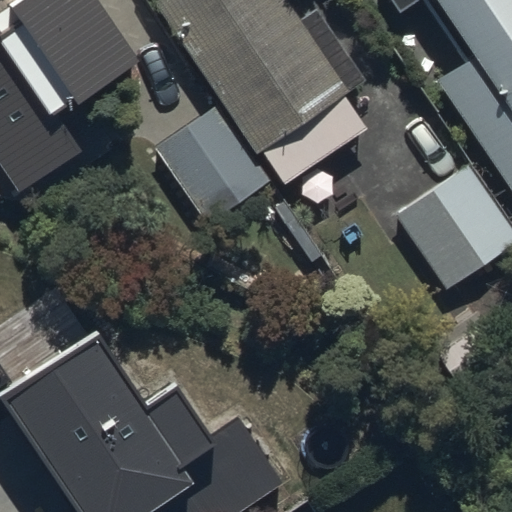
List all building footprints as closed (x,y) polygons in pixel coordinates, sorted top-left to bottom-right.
[(62,107),(133,60),(93,0),(33,0),(4,20),(0,13),(0,167),(6,176),(77,130),(62,107)] [(165,0),(285,180),(370,124),(287,0),(165,0)] [(511,0),(427,0),(465,57),(436,76),(511,189),(511,0)] [(206,225),(271,182),(217,101),(152,144),(206,225)] [(444,288),(511,243),(511,232),(467,165),(394,213),(444,288)] [(511,351),(490,319),(439,354),(465,392),(511,360),(511,351)] [(147,403),(96,328),(0,393),(0,398),(77,511),(241,511),(285,482),(239,414),(210,434),(175,384),(147,403)]
